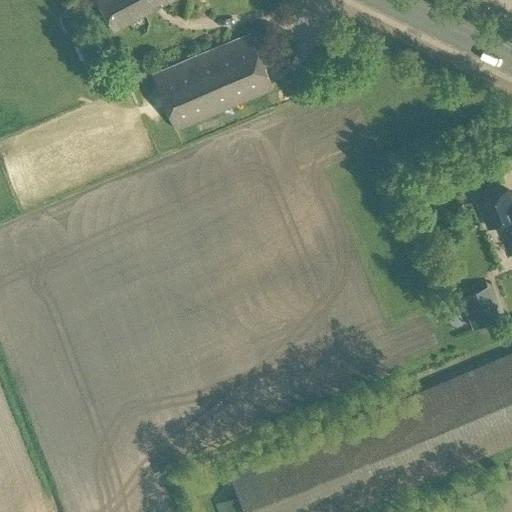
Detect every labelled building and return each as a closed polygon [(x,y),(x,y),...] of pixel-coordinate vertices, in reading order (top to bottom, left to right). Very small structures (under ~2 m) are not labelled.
[(113,31),(169,0),(99,0),(100,6),(113,31)] [(273,86),(250,32),(152,73),(175,128),(273,86)] [(511,203),(506,188),(477,200),(488,225),(502,219),(511,243),(511,203)] [(492,282),(460,295),(474,326),(505,313),(492,282)] [(337,511),(511,439),(511,351),(227,469),(237,494),(215,504),(218,511),(337,511)]
